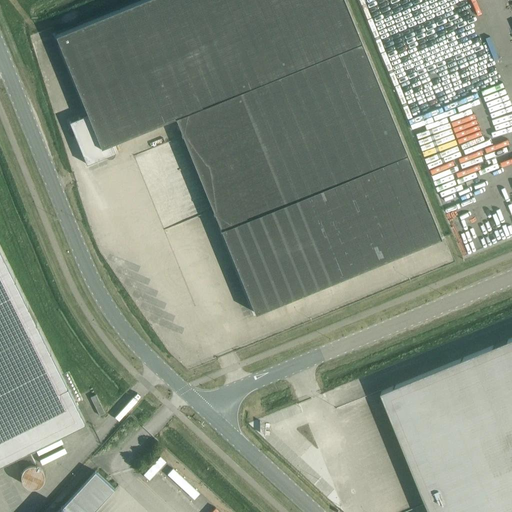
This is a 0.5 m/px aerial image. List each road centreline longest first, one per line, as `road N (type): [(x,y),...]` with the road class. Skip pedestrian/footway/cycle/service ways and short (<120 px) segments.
road 1 (unclassified): [(183,387),(111,314),(0,56)]
road 2 (unclassified): [(511,277),(199,403)]
road 3 (unclassified): [(317,511),(199,403)]
